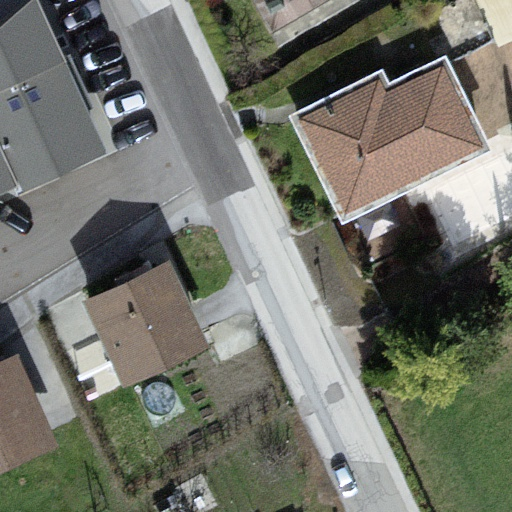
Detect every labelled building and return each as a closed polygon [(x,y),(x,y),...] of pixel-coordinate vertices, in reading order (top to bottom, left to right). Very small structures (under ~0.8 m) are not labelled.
[(41,0),(36,0),(0,30),(0,199),(109,153),(41,0)] [(249,0),(273,38),(328,0),(249,0)] [(386,73),(292,117),(350,219),(483,149),(444,64),(396,90),(386,73)] [(168,262),(87,302),(129,388),(207,347),(168,262)] [(95,324),(71,337),(94,382),(119,369),(95,324)] [(16,361),(0,367),(0,477),(58,454),(16,361)]
